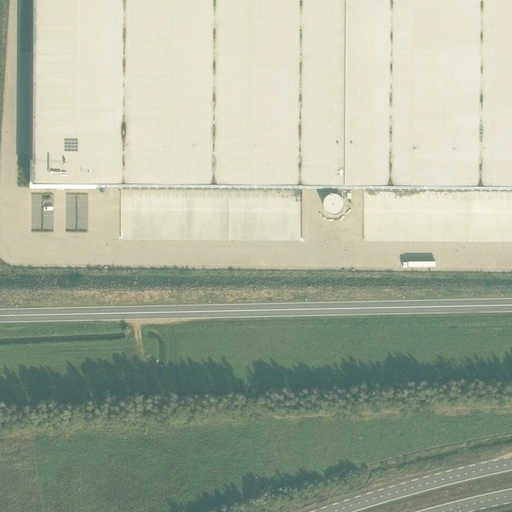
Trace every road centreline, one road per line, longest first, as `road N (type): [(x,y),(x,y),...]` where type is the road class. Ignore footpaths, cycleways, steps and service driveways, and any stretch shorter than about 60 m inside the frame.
road 1 (unclassified): [(0,316),(511,305)]
road 2 (primary): [(511,465),(340,511)]
